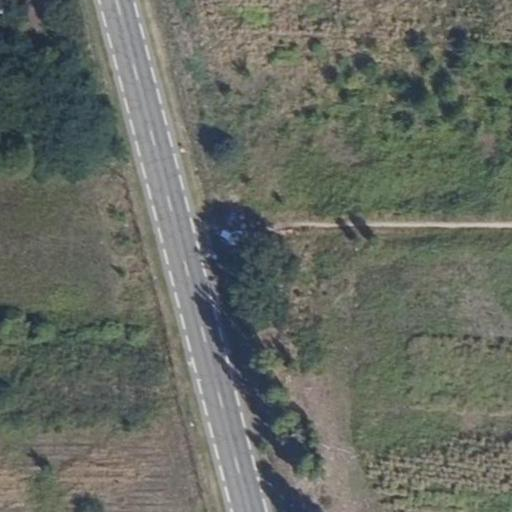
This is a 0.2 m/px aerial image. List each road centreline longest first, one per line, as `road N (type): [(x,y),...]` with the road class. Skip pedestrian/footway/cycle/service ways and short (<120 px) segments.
road 1 (tertiary): [(119,0),(251,511)]
road 2 (track): [(178,230),(511,226)]
